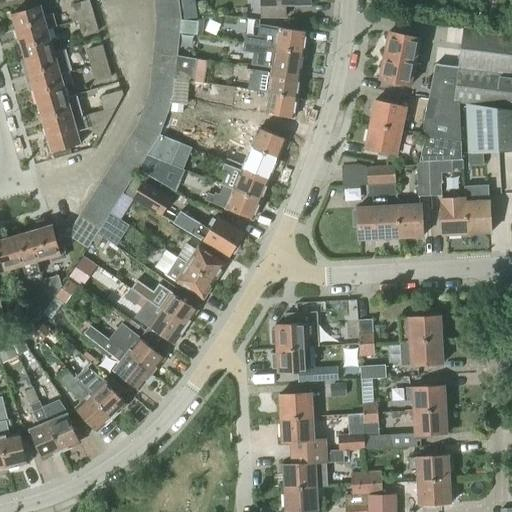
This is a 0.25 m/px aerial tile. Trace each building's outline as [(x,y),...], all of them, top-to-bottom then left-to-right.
[(261,0),(261,18),(285,18),(285,6),(310,6),(310,0),(261,0)] [(77,22),(92,17),(87,1),(71,6),(72,23),(77,22)] [(156,7),(158,19),(181,20),(179,4),(156,7)] [(194,5),(182,6),(183,20),(196,18),(194,5)] [(48,31),(48,30),(57,27),(53,15),(44,17),(41,7),(11,16),(18,39),(48,31)] [(97,33),(92,17),(77,22),(82,37),(97,33)] [(158,19),(157,31),(180,33),(181,22),(181,20),(158,19)] [(180,33),(180,34),(196,35),(197,23),(181,22),(180,33)] [(245,36),(243,44),(306,54),(307,44),(305,43),(306,32),(260,25),(258,38),(245,36)] [(467,106),(497,110),(511,111),(511,34),(465,30),(459,70),(436,67),(429,101),(460,105),(467,106)] [(18,39),(24,62),(54,53),(48,31),(18,39)] [(180,33),(157,31),(155,43),(179,46),(180,34),(180,33)] [(421,41),(389,35),(379,81),(411,88),(421,41)] [(179,46),(155,43),(154,55),(177,57),(179,46)] [(272,71),(300,75),(301,63),(304,64),(306,54),(243,44),(242,53),(252,55),(251,66),(272,69),(272,71)] [(90,67),(105,63),(101,47),(86,51),(90,67)] [(24,63),(22,63),(26,78),(29,77),(31,84),(61,76),(70,73),(72,73),(65,49),(54,53),(24,62),(24,63)] [(154,55),(153,67),(176,69),(177,57),(154,55)] [(197,60),(179,57),(176,81),(194,83),(197,60)] [(110,78),(105,63),(90,67),(95,83),(110,78)] [(153,67),(151,79),(175,81),(176,69),(153,67)] [(271,74),(250,70),(249,82),(247,91),(266,94),(299,98),(301,88),(298,88),(300,75),(272,71),(271,74)] [(68,98),(65,88),(74,85),(70,73),(61,76),(31,84),(38,107),(68,98)] [(150,91),(173,98),(175,81),(151,79),(150,91)] [(241,90),(223,88),(221,100),(240,102),(241,90)] [(103,113),(115,109),(123,95),(122,91),(99,98),(103,113)] [(146,102),(168,111),(173,98),(150,91),(146,102)] [(297,109),(299,98),(266,94),(265,105),(258,104),(258,105),(247,103),(246,111),(293,118),(295,108),(297,109)] [(38,107),(44,130),(74,121),(68,98),(38,107)] [(422,135),(462,144),(460,105),(429,101),(422,135)] [(141,113),(163,122),(168,111),(146,102),(141,113)] [(370,126),(401,132),(406,110),(375,103),(370,126)] [(499,153),(497,110),(467,106),(470,155),(499,153)] [(103,113),(74,121),(44,130),(51,153),(54,152),(55,155),(70,151),(69,148),(81,144),(78,132),(88,129),(100,137),(115,109),(103,113)] [(511,111),(497,110),(499,153),(511,152),(511,111)] [(143,128),(157,137),(163,122),(141,113),(137,124),(143,128)] [(137,125),(131,135),(151,147),(157,137),(143,128),(137,125)] [(247,134),(256,138),(251,148),(280,160),(284,151),(282,150),(286,141),(251,126),(247,134)] [(405,133),(401,132),(370,126),(365,149),(397,156),(397,154),(401,154),(405,133)] [(124,145),(145,158),(151,147),(131,135),(124,145)] [(149,150),(146,156),(155,159),(171,165),(179,144),(158,136),(157,137),(151,147),(149,150)] [(420,165),(428,165),(463,162),(462,144),(426,137),(420,165)] [(118,155),(138,168),(145,158),(124,145),(118,155)] [(251,148),(248,157),(230,150),(226,161),(243,168),(242,170),(269,180),(274,169),(276,170),(280,160),(251,148)] [(111,165),(131,178),(138,168),(118,155),(117,154),(111,165)] [(148,177),(175,187),(182,170),(155,159),(148,177)] [(453,163),(428,165),(431,197),(443,197),(442,184),(443,184),(442,174),(453,173),(453,163)] [(221,186),(224,187),(262,203),(266,193),(264,192),(269,180),(242,170),(242,171),(224,164),(221,173),(225,175),(221,186)] [(105,175),(125,188),(131,178),(111,165),(105,175)] [(428,165),(420,165),(416,165),(418,198),(431,197),(428,165)] [(367,169),(369,186),(396,184),(395,167),(367,169)] [(107,191),(119,199),(125,188),(105,175),(98,186),(107,191)] [(135,177),(124,194),(161,217),(171,200),(135,177)] [(98,186),(92,195),(99,200),(112,209),(119,199),(107,191),(98,186)] [(361,186),(345,188),(346,199),(362,198),(361,186)] [(262,203),(224,187),(220,196),(215,194),(214,196),(208,194),(205,201),(252,220),(256,211),(258,212),(262,203)] [(464,188),(465,198),(465,203),(467,235),(490,234),(488,187),(464,188)] [(92,195),(86,205),(106,218),(108,215),(112,209),(99,200),(92,195)] [(123,196),(109,216),(117,221),(130,200),(123,196)] [(442,237),(467,235),(465,203),(465,198),(440,200),(442,237)] [(399,239),(397,207),(386,207),(386,202),(372,202),(372,208),(356,209),(356,212),(352,212),(353,227),(357,227),(357,241),(399,239)] [(79,216),(99,230),(106,218),(86,205),(79,216)] [(420,205),(397,207),(399,239),(422,238),(420,205)] [(180,213),(174,222),(231,256),(243,237),(216,221),(215,222),(212,220),(207,229),(180,213)] [(96,234),(95,235),(105,241),(117,221),(109,216),(108,215),(106,218),(99,230),(96,234)] [(67,235),(87,248),(99,230),(79,216),(67,235)] [(48,224),(36,228),(36,231),(29,233),(38,266),(65,258),(61,244),(58,245),(52,225),(51,226),(51,227),(49,227),(48,224)] [(22,266),(25,278),(40,274),(38,266),(29,233),(6,240),(14,268),(22,266)] [(0,272),(14,268),(6,240),(0,241),(0,272)] [(187,245),(178,260),(214,283),(225,266),(198,248),(196,251),(187,245)] [(165,252),(155,268),(203,299),(214,283),(178,260),(165,252)] [(83,258),(76,268),(89,278),(97,268),(83,258)] [(55,298),(62,287),(59,276),(42,281),(46,295),(49,305),(54,297),(55,298)] [(76,286),(68,281),(57,297),(65,302),(76,286)] [(136,282),(130,291),(187,329),(193,320),(191,319),(196,311),(158,285),(152,294),(136,282)] [(135,307),(141,299),(130,291),(124,300),(135,307)] [(43,314),(49,305),(46,295),(31,300),(37,322),(43,314)] [(141,309),(135,319),(149,328),(150,329),(146,333),(161,343),(164,338),(173,345),(178,338),(180,339),(187,329),(146,302),(141,309)] [(441,341),(440,317),(399,319),(400,343),(441,341)] [(358,321),(359,345),(374,344),(372,320),(358,321)] [(109,341),(108,341),(114,346),(152,376),(159,367),(157,366),(163,359),(154,352),(161,343),(146,333),(141,341),(140,340),(139,340),(140,338),(122,324),(109,341)] [(316,324),(275,326),(275,331),(271,331),(272,345),(276,345),(276,350),(308,348),(317,347),(316,324)] [(39,325),(31,332),(41,342),(49,334),(39,325)] [(108,341),(108,340),(91,326),(84,335),(121,364),(114,372),(137,391),(143,383),(145,384),(152,376),(108,341)] [(9,339),(17,356),(28,350),(17,332),(8,338),(9,339)] [(0,343),(0,357),(3,364),(18,357),(17,356),(9,339),(0,343)] [(400,343),(401,365),(410,365),(410,366),(443,364),(441,341),(409,342),(400,343)] [(374,344),(359,345),(360,357),(375,356),(374,344)] [(277,369),(277,373),(309,371),(308,348),(276,350),(276,355),(272,355),(272,369),(277,369)] [(87,354),(84,357),(97,368),(100,364),(87,354)] [(360,367),(361,380),(386,379),(385,366),(360,367)] [(86,368),(74,379),(79,385),(112,421),(120,413),(118,411),(125,405),(105,383),(86,368)] [(338,368),(317,369),(317,381),(338,380),(338,368)] [(57,379),(82,405),(76,411),(95,432),(101,426),(103,428),(112,421),(79,385),(74,379),(66,370),(57,379)] [(346,396),(345,384),(331,385),(331,397),(346,396)] [(445,410),(444,386),(406,389),(407,402),(412,402),(413,412),(445,410)] [(280,419),(313,417),(311,394),(279,395),(280,419)] [(9,422),(8,422),(2,397),(0,397),(0,438),(8,470),(20,468),(19,465),(27,464),(20,435),(9,437),(7,427),(10,426),(9,422)] [(362,403),(362,415),(363,415),(378,414),(377,402),(362,403)] [(51,458),(62,453),(41,410),(38,403),(30,406),(39,426),(29,431),(42,459),(50,456),(51,458)] [(41,410),(62,453),(72,449),(71,447),(79,443),(65,414),(57,403),(41,410)] [(413,412),(414,434),(414,436),(415,436),(447,434),(445,410),(413,412)] [(378,414),(363,415),(364,427),(378,426),(378,414)] [(339,451),(364,449),(362,415),(339,416),(339,422),(354,422),(355,435),(338,436),(339,451)] [(313,417),(280,419),(281,443),(293,442),(294,451),(325,449),(325,439),(314,440),(313,417)] [(378,426),(364,427),(365,449),(365,451),(390,450),(389,437),(379,438),(379,435),(378,426)] [(364,451),(364,449),(339,451),(330,451),(330,454),(326,454),(294,456),(295,464),(283,465),(284,488),(328,486),(326,464),(344,463),(344,452),(364,451)] [(449,479),(448,455),(409,458),(410,471),(416,471),(417,481),(449,479)] [(366,473),(366,484),(382,483),(381,472),(366,473)] [(351,474),(352,485),(366,484),(366,473),(351,474)] [(418,505),(425,505),(426,511),(439,511),(439,504),(451,503),(449,479),(417,481),(418,505)] [(382,483),(366,484),(367,496),(382,495),(382,483)] [(368,511),(367,496),(366,484),(352,485),(352,496),(345,496),(345,511),(366,511),(367,511),(368,511)] [(328,486),(284,488),(285,511),(290,511),(325,510),(324,497),(317,498),(316,487),(328,486)] [(395,511),(395,495),(382,495),(367,496),(368,511),(367,511),(366,511),(395,511)]
